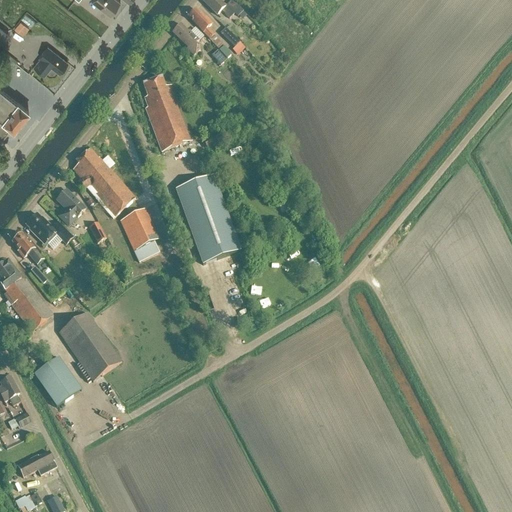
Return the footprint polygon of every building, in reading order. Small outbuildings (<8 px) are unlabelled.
[(110,15),(120,1),(118,0),(91,0),(91,1),(110,15)] [(229,21),(235,16),(238,19),(243,13),(232,2),(225,9),(216,0),(204,0),(202,3),(217,18),(221,13),(229,21)] [(203,35),(208,40),(209,42),(214,37),(208,30),(212,27),(206,20),(205,21),(196,12),(188,20),(203,35)] [(20,22),(14,29),(23,36),(29,29),(20,22)] [(173,37),(177,40),(188,51),(186,52),(194,59),(201,52),(195,47),(199,43),(189,34),(188,35),(181,27),(173,37)] [(0,46),(4,40),(8,35),(0,28),(0,46)] [(220,36),(235,50),(240,45),(225,30),(220,36)] [(39,58),(40,59),(34,68),(45,76),(51,68),(59,74),(67,64),(47,48),(39,58)] [(220,68),(226,63),(218,53),(212,58),(220,68)] [(162,155),(192,144),(172,88),(165,90),(162,81),(143,88),(148,100),(145,101),(148,110),(146,111),(162,155)] [(0,136),(2,138),(10,128),(13,131),(29,112),(17,103),(0,89),(0,136)] [(113,222),(135,202),(109,171),(114,167),(107,160),(102,164),(99,160),(98,161),(90,152),(76,164),(79,167),(73,173),(81,182),(78,185),(85,192),(86,191),(113,222)] [(198,255),(203,268),(241,254),(213,179),(176,193),(198,255)] [(69,229),(86,212),(67,193),(57,203),(66,212),(59,219),(69,229)] [(139,266),(159,256),(154,246),(159,243),(145,213),(120,224),(139,266)] [(43,223),(37,217),(26,228),(30,232),(30,233),(44,248),(55,237),(65,248),(73,241),(57,225),(52,230),(44,222),(43,223)] [(88,231),(97,247),(106,243),(97,226),(88,231)] [(44,262),(22,237),(12,246),(19,254),(19,256),(24,262),(28,257),(37,268),(44,262)] [(32,336),(53,319),(26,282),(21,282),(8,265),(3,268),(0,269),(0,280),(3,284),(0,285),(0,287),(7,296),(5,297),(9,302),(8,303),(32,336)] [(57,295),(52,297),(54,300),(71,292),(67,285),(55,291),(57,295)] [(87,316),(59,336),(93,385),(122,365),(87,316)] [(34,377),(57,410),(82,393),(59,360),(34,377)] [(13,409),(21,405),(17,398),(20,396),(11,380),(0,386),(2,389),(0,390),(0,397),(4,405),(9,402),(13,409)] [(21,431),(32,425),(27,415),(16,421),(21,431)] [(18,429),(14,422),(8,425),(12,432),(18,429)] [(41,479),(57,471),(53,464),(54,463),(49,455),(39,460),(38,459),(17,469),(23,481),(37,473),(41,479)] [(17,504),(22,511),(33,511),(37,510),(30,498),(27,500),(26,499),(17,504)] [(62,511),(56,499),(47,504),(51,511),(62,511)]
